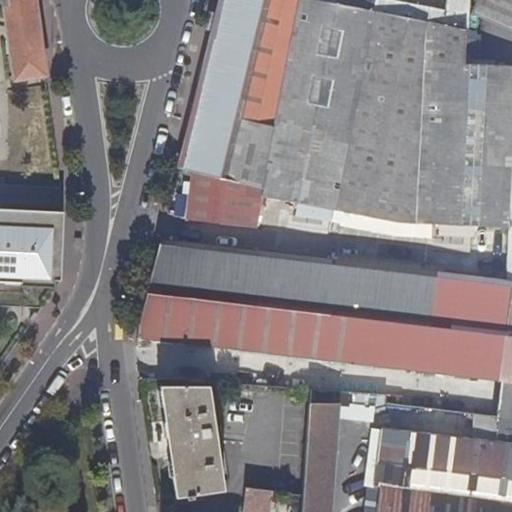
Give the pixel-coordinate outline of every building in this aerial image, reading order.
[(0,0),(0,2),(5,4),(15,74),(10,75),(11,83),(13,85),(46,81),(34,0),(0,0)] [(223,0),(179,172),(194,175),(188,221),(249,230),(250,223),(243,222),(248,188),(263,190),(300,0),(299,0),(223,0)] [(263,190),(261,203),(417,225),(424,66),(441,67),(432,226),(508,229),(511,135),(511,68),(467,68),(469,35),(300,0),(263,190)] [(365,0),(364,10),(396,18),(398,0),(365,0)] [(511,0),(480,0),(475,13),(511,29),(511,0)] [(424,66),(417,225),(432,226),(441,67),(424,66)] [(0,282),(31,284),(31,280),(62,281),(65,213),(0,209),(0,282)] [(393,372),(390,404),(456,418),(493,411),(511,398),(511,283),(508,283),(161,242),(140,329),(140,341),(203,349),(312,362),(393,372)] [(308,395),(312,362),(203,349),(198,389),(308,395)] [(210,393),(160,390),(176,497),(186,495),(194,494),(224,490),(216,435),(215,427),(210,393)] [(310,404),(301,511),(326,511),(335,405),(310,404)] [(511,502),(511,417),(500,416),(497,441),(381,427),(374,484),(381,485),(510,502),(511,502)] [(381,485),(378,511),(511,511),(511,502),(510,502),(381,485)] [(245,486),(242,511),(249,511),(269,511),(272,490),(245,486)]
